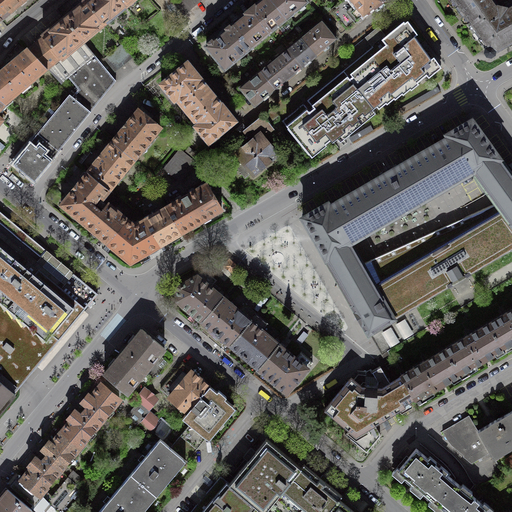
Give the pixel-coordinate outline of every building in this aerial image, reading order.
[(19,4),(24,0),(0,0),(0,18),(1,19),(19,4)] [(125,6),(120,0),(86,0),(86,1),(104,23),(125,6)] [(174,0),(172,2),(182,14),(194,4),(199,0),(174,0)] [(262,0),(250,10),(269,32),(286,18),(271,0),(262,0)] [(271,0),(286,18),(306,1),(305,0),(271,0)] [(342,0),(325,14),(340,34),(346,29),(347,29),(363,16),(383,0),(382,0),(342,0)] [(501,13),(502,5),(497,4),(497,5),(493,0),(449,0),(473,33),(501,13)] [(83,40),(104,23),(86,1),(76,9),(75,9),(73,10),(72,11),(71,11),(71,12),(70,14),(68,15),(65,18),(83,40)] [(505,6),(502,5),(501,13),(473,33),(485,48),(484,52),(487,56),(491,57),(496,55),(496,51),(507,45),(507,46),(510,46),(511,45),(511,4),(507,7),(505,6)] [(233,24),(252,46),(269,32),(250,10),(237,20),(233,24)] [(68,77),(95,55),(83,40),(65,18),(41,38),(28,48),(47,68),(61,83),(68,77)] [(322,21),(302,37),(316,55),(319,53),(336,38),(322,21)] [(378,26),(365,37),(373,47),(343,71),(374,108),(383,100),(384,102),(392,96),(393,97),(400,91),(401,92),(408,86),(409,87),(416,82),(417,83),(437,67),(420,44),(404,21),(386,36),(378,26)] [(206,46),(225,69),(252,46),(233,24),(222,32),(206,46)] [(302,37),(288,49),(302,66),(313,57),(316,55),(302,37)] [(122,44),(104,59),(114,70),(123,63),(131,56),(122,44)] [(47,68),(28,48),(8,65),(7,64),(4,66),(2,69),(2,70),(0,71),(0,100),(4,104),(47,68)] [(288,49),(261,71),(275,89),(289,77),(302,66),(288,49)] [(75,93),(72,96),(91,112),(116,81),(95,55),(68,77),(78,89),(75,93)] [(174,99),(200,78),(198,75),(187,62),(161,84),(174,99)] [(261,71),(240,87),(255,105),(272,91),(275,89),(261,71)] [(374,108),(343,71),(307,101),(313,108),(310,111),(303,104),(318,123),(333,142),(335,140),(338,138),(374,108)] [(201,78),(200,78),(174,99),(174,100),(179,96),(200,122),(196,126),(223,105),(222,104),(221,104),(211,92),(200,79),(201,78)] [(59,151),(91,112),(72,96),(45,130),(43,133),(40,136),(59,151)] [(318,123),(303,104),(282,121),(309,154),(318,146),(320,147),(325,143),(325,144),(331,140),(333,142),(329,137),(318,123)] [(225,107),(223,105),(196,126),(209,142),(235,120),(225,107)] [(125,125),(113,141),(135,159),(160,127),(138,110),(125,125)] [(273,127),(263,115),(244,130),(250,136),(261,127),(266,133),(270,130),(273,127)] [(448,285),(470,272),(469,272),(511,246),(511,174),(490,144),(491,143),(487,138),(483,133),(482,133),(472,119),(446,134),(448,137),(398,165),(397,165),(396,165),(388,169),(380,174),(380,175),(380,176),(379,176),(380,176),(330,205),(328,202),(302,217),(311,232),(310,232),(314,238),(317,243),(356,311),(359,317),(362,322),(363,322),(369,332),(394,317),(448,285)] [(272,147),(261,133),(236,153),(242,161),(235,166),(245,178),(252,173),(253,174),(277,154),(272,147)] [(59,151),(40,136),(36,141),(33,145),(31,143),(14,164),(34,180),(51,160),(59,151)] [(135,159),(113,141),(100,156),(87,171),(109,189),(135,159)] [(194,160),(180,149),(164,168),(177,180),(186,169),(194,160)] [(109,189),(87,171),(74,188),(61,204),(85,224),(98,207),(94,204),(100,196),(102,198),(109,189)] [(206,183),(166,206),(181,232),(201,221),(221,209),(206,183)] [(101,210),(98,207),(85,224),(106,241),(108,243),(128,219),(108,202),(101,210)] [(154,212),(144,218),(159,245),(178,234),(181,232),(166,206),(154,213),(154,212)] [(0,379),(14,392),(15,392),(61,337),(98,293),(73,273),(72,274),(73,274),(70,278),(50,261),(54,256),(0,211),(0,379)] [(135,224),(128,219),(108,243),(130,262),(156,247),(159,245),(144,218),(137,222),(138,222),(135,224)] [(232,272),(237,266),(229,260),(224,266),(228,269),(232,272)] [(216,280),(204,271),(197,275),(178,286),(177,300),(189,310),(202,321),(223,297),(210,286),(216,280)] [(240,311),(223,297),(202,321),(216,333),(230,345),(256,314),(245,304),(240,311)] [(500,316),(488,323),(503,348),(511,343),(511,309),(507,312),(500,316)] [(267,323),(256,314),(230,345),(244,356),(258,368),(279,343),(262,329),(267,323)] [(503,348),(488,323),(472,333),(465,337),(445,349),(460,374),(476,364),(476,365),(476,364),(483,360),(484,360),(484,359),(485,358),(487,357),(488,358),(488,357),(495,353),(495,354),(495,353),(503,348)] [(127,392),(165,347),(142,328),(123,351),(104,374),(127,392)] [(296,358),(279,343),(258,368),(272,380),(287,392),(312,361),(301,352),(296,358)] [(460,374),(445,349),(429,359),(428,358),(422,362),(422,363),(402,374),(401,375),(402,376),(415,398),(416,400),(417,400),(417,399),(432,390),(433,390),(440,386),(441,386),(440,385),(442,384),(444,383),(444,384),(445,383),(444,383),(451,379),(452,379),(460,374)] [(187,411),(209,385),(198,375),(187,366),(178,377),(183,380),(181,383),(179,385),(170,377),(161,389),(187,411)] [(351,377),(324,409),(349,430),(345,434),(367,452),(379,437),(380,437),(380,436),(380,435),(380,434),(380,433),(375,425),(377,423),(406,406),(405,404),(415,398),(402,376),(390,383),(380,366),(375,369),(371,371),(370,369),(368,369),(366,370),(358,370),(358,372),(358,374),(354,379),(351,377)] [(0,408),(14,392),(0,379),(0,408)] [(87,406),(84,410),(99,423),(119,399),(101,384),(92,395),(88,392),(81,401),(84,404),(87,406)] [(182,418),(190,424),(171,447),(183,458),(187,460),(215,427),(218,429),(227,418),(224,416),(233,405),(225,398),(227,396),(222,393),(219,390),(217,391),(210,385),(210,386),(209,385),(187,411),(188,411),(182,418)] [(151,394),(145,389),(137,399),(147,407),(155,397),(151,394)] [(149,411),(139,402),(136,406),(133,410),(143,418),(149,411)] [(99,423),(84,410),(81,413),(78,411),(75,408),(67,417),(71,420),(61,431),(80,446),(99,423)] [(127,417),(137,425),(141,421),(143,418),(133,410),(130,413),(127,417)] [(511,443),(511,410),(496,419),(493,421),(489,423),(490,423),(478,430),(490,452),(493,455),(511,443)] [(143,418),(141,421),(163,440),(172,430),(162,422),(155,416),(149,411),(143,418)] [(478,430),(469,415),(454,424),(442,431),(448,441),(450,439),(453,444),(452,445),(464,455),(463,456),(471,463),(490,452),(478,430)] [(49,439),(41,448),(44,451),(47,453),(44,457),(60,470),(80,446),(61,431),(52,442),(49,439)] [(131,473),(154,493),(163,481),(166,484),(175,473),(172,470),(183,458),(171,447),(160,438),(142,460),(131,473)] [(263,511),(264,511),(270,506),(269,506),(280,493),(304,464),(304,463),(301,467),(289,456),(267,438),(267,439),(266,438),(252,455),(229,483),(262,511),(263,511)] [(398,470),(439,505),(457,483),(437,466),(416,448),(407,459),(403,464),(398,470)] [(60,470),(44,457),(41,460),(38,458),(35,455),(28,464),(31,467),(22,477),(41,493),(44,488),(60,470)] [(323,479),(304,464),(280,493),(302,511),(326,511),(341,495),(323,479)] [(82,478),(73,471),(71,474),(68,477),(77,484),(82,478)] [(108,501),(98,511),(139,511),(154,493),(131,473),(108,501)] [(11,485),(33,504),(34,504),(42,494),(41,493),(22,477),(19,475),(15,480),(11,485)] [(260,511),(262,511),(229,483),(221,476),(200,500),(208,507),(205,510),(197,504),(190,511),(260,511)] [(75,499),(83,490),(77,484),(68,477),(52,495),(44,488),(41,493),(42,494),(34,504),(33,504),(32,505),(31,506),(37,511),(59,511),(72,497),(75,499)] [(483,511),(487,508),(457,483),(439,505),(447,511),(483,511)] [(33,511),(31,509),(32,508),(8,488),(2,495),(2,496),(0,498),(0,511),(33,511)] [(342,495),(341,495),(326,511),(302,511),(280,493),(269,506),(270,506),(276,511),(353,511),(350,509),(351,508),(350,508),(350,509),(344,504),(339,499),(339,498),(342,495)]
